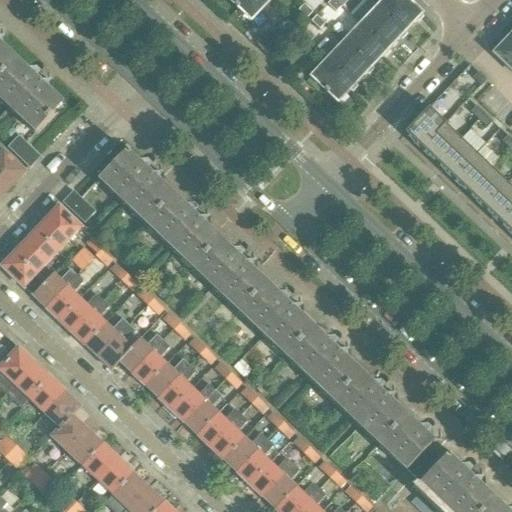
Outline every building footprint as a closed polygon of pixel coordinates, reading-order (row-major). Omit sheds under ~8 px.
[(267,3),(264,0),(228,0),(234,6),(237,9),(250,21),(267,3)] [(323,0),(306,0),(303,4),(304,5),(312,13),(323,0)] [(331,0),(327,5),(335,12),(341,6),(333,0),(331,0)] [(404,0),(384,0),(377,8),(403,33),(420,15),(404,0)] [(298,11),(307,19),(312,13),(304,5),(298,11)] [(377,8),(360,26),(387,50),(403,33),(377,8)] [(310,22),(318,30),(324,24),(316,16),(310,22)] [(282,28),(290,36),(296,30),(287,22),(282,28)] [(360,26),(344,43),(371,68),(387,50),(360,26)] [(294,40),(302,47),(307,41),(300,34),(294,40)] [(256,47),(269,59),(280,46),(268,35),(256,47)] [(511,41),(508,37),(492,53),(511,72),(511,41)] [(344,43),(327,60),(354,85),(371,68),(344,43)] [(354,85),(327,60),(311,78),(324,91),(327,94),(337,103),(354,85)] [(486,81),(478,73),(473,79),(481,87),(486,81)] [(470,113),(479,121),(484,115),(476,107),(470,113)] [(417,147),(421,151),(446,124),(429,108),(404,135),(415,145),(417,147)] [(484,115),(479,121),(487,129),(493,123),(484,115)] [(426,156),(436,166),(447,154),(461,139),(447,125),(446,124),(421,151),(426,156)] [(501,143),(510,151),(511,148),(511,141),(507,137),(501,143)] [(447,176),(452,180),(477,154),(461,139),(447,154),(436,166),(441,170),(447,176)] [(98,181),(146,227),(173,196),(157,181),(161,177),(161,176),(160,176),(160,168),(160,169),(154,163),(150,167),(146,163),(145,164),(146,164),(143,167),(125,151),(123,153),(124,153),(98,181)] [(3,153),(0,155),(0,172),(14,185),(25,174),(3,153)] [(466,194),(468,195),(493,169),(477,154),(452,180),(456,184),(466,194)] [(479,206),(483,210),(508,184),(493,169),(468,195),(469,197),(479,206)] [(0,172),(0,194),(3,197),(14,185),(0,172)] [(494,220),(499,225),(511,211),(511,186),(508,184),(483,210),(494,220)] [(93,211),(73,193),(62,204),(84,225),(95,213),(93,211)] [(146,227),(192,271),(220,240),(204,225),(207,221),(207,220),(207,212),(206,213),(200,207),(196,211),(193,207),(192,208),(189,211),(173,196),(146,227)] [(99,205),(93,211),(95,213),(100,218),(106,212),(99,205)] [(58,208),(46,221),(69,242),(80,229),(58,208)] [(508,234),(511,237),(511,211),(499,225),(508,234)] [(115,220),(109,226),(116,233),(122,227),(115,220)] [(46,221),(35,233),(57,254),(69,242),(46,221)] [(107,238),(109,240),(116,233),(109,226),(107,229),(107,238)] [(35,233),(24,245),(49,268),(52,265),(49,262),(57,254),(35,233)] [(115,246),(123,239),(116,233),(109,240),(115,246)] [(123,239),(115,246),(122,252),(129,245),(123,239)] [(192,271),(238,314),(266,284),(250,269),(253,265),(254,265),(254,264),(253,264),(253,256),(253,257),(247,251),(243,255),(239,251),(238,252),(239,252),(236,255),(220,240),(192,271)] [(81,271),(95,258),(100,252),(102,250),(92,241),(72,262),(81,271)] [(24,245),(13,256),(35,277),(43,269),(45,271),(49,268),(24,245)] [(135,250),(129,245),(122,252),(128,258),(135,250)] [(128,258),(134,264),(141,256),(135,250),(128,258)] [(154,257),(147,250),(141,256),(148,263),(154,257)] [(110,262),(100,252),(95,258),(105,267),(110,262)] [(35,277),(13,256),(1,268),(23,289),(26,292),(30,287),(28,285),(35,277)] [(148,263),(141,256),(134,264),(137,266),(145,266),(148,263)] [(162,264),(156,270),(163,277),(169,271),(162,264)] [(111,273),(121,282),(126,277),(116,267),(111,273)] [(153,282),(156,284),(163,277),(156,270),(153,273),(153,282)] [(32,297),(45,309),(76,277),(69,271),(59,282),(52,276),(32,297)] [(45,309),(58,322),(79,301),(72,295),(82,284),(76,277),(45,309)] [(126,277),(121,282),(131,292),(136,286),(126,277)] [(169,283),(163,277),(156,284),(162,290),(169,283)] [(175,289),(169,283),(162,290),(168,296),(175,289)] [(238,314),(285,358),(313,328),(297,313),(300,309),(301,309),(300,308),(300,300),(299,300),(293,295),(289,299),(285,295),(285,296),(282,299),(266,284),(238,314)] [(181,294),(175,289),(168,296),(174,302),(181,294)] [(137,298),(147,307),(152,301),(142,292),(137,298)] [(174,302),(180,308),(187,300),(181,294),(174,302)] [(200,301),(193,294),(187,300),(194,307),(200,301)] [(58,322),(72,335),(102,303),(95,296),(85,307),(79,301),(58,322)] [(192,310),(194,307),(187,300),(180,308),(183,310),(192,310)] [(152,301),(147,307),(157,316),(162,311),(152,301)] [(72,335),(85,347),(105,325),(99,319),(108,309),(102,303),(72,335)] [(215,315),(208,308),(202,314),(209,321),(215,315)] [(199,326),(202,329),(209,321),(202,314),(199,317),(199,326)] [(163,322),(173,332),(179,326),(169,317),(163,322)] [(85,347),(98,360),(128,327),(121,321),(112,331),(105,325),(85,347)] [(208,335),(215,327),(209,321),(202,329),(208,335)] [(179,326),(173,332),(183,341),(189,336),(179,326)] [(111,372),(119,363),(131,349),(125,344),(134,333),(128,327),(98,360),(111,372)] [(221,333),(215,327),(208,335),(214,340),(221,333)] [(285,358),(331,402),(360,373),(344,357),(347,354),(348,354),(348,353),(347,353),(347,345),(346,345),(340,339),(336,344),(333,340),(332,341),(329,344),(313,328),(285,358)] [(227,339),(221,333),(214,340),(220,346),(227,339)] [(119,363),(132,375),(162,343),(156,337),(146,348),(139,341),(131,349),(119,363)] [(247,345),(240,338),(234,345),(241,351),(247,345)] [(220,346),(227,352),(234,345),(227,339),(220,346)] [(189,347),(199,356),(204,351),(194,341),(189,347)] [(132,375),(145,387),(165,366),(159,360),(169,349),(162,343),(132,375)] [(229,355),(238,354),(241,351),(234,345),(227,352),(229,355)] [(0,388),(6,394),(33,365),(18,350),(0,368),(0,388)] [(204,351),(199,356),(209,366),(214,360),(204,351)] [(255,352),(249,358),(256,365),(262,359),(255,352)] [(246,370),(249,373),(256,365),(249,358),(246,361),(246,370)] [(145,387),(158,400),(189,368),(182,362),(172,372),(165,366),(145,387)] [(27,401),(28,401),(49,379),(33,365),(6,394),(21,408),(27,401)] [(249,373),(255,378),(262,371),(256,365),(249,373)] [(230,375),(220,366),(215,371),(225,381),(230,375)] [(158,400),(171,412),(191,391),(185,385),(195,374),(189,368),(158,400)] [(255,378),(261,384),(268,377),(262,371),(255,378)] [(331,402),(378,447),(406,417),(390,401),(394,398),(394,397),(393,389),(387,383),(383,387),(379,384),(379,385),(376,388),(360,373),(331,402)] [(184,425),(197,437),(217,415),(211,409),(221,399),(219,397),(230,386),(235,391),(241,385),(230,375),(225,381),(214,392),(184,425)] [(268,377),(261,384),(267,390),(274,383),(268,377)] [(28,401),(43,416),(64,394),(49,379),(28,401)] [(293,389),(286,382),(280,388),(288,395),(293,389)] [(267,390),(273,396),(280,388),(274,383),(267,390)] [(171,412),(184,425),(214,392),(208,386),(198,397),(191,391),(171,412)] [(276,399),(285,398),(288,395),(280,388),(273,396),(276,399)] [(241,396),(251,406),(257,400),(247,390),(241,396)] [(36,423),(51,437),(79,408),(64,394),(43,416),(36,423)] [(295,402),(302,409),(308,403),(301,396),(295,402)] [(257,400),(251,406),(261,415),(267,410),(257,400)] [(292,414),(295,417),(302,409),(295,402),(292,405),(292,414)] [(57,444),(66,453),(86,432),(71,418),(80,409),(79,408),(51,437),(46,443),(52,449),(57,444)] [(308,415),(302,409),(295,417),(301,423),(308,415)] [(197,437),(210,449),(241,417),(234,411),(224,422),(217,415),(197,437)] [(267,421),(277,430),(283,425),(273,415),(267,421)] [(308,415),(301,423),(307,428),(315,421),(308,415)] [(210,449),(223,462),(244,440),(237,434),(247,423),(241,417),(210,449)] [(419,485),(446,511),(483,511),(494,500),(478,485),(482,481),(482,480),(481,472),(475,467),(471,471),(467,467),(467,468),(464,471),(446,455),(445,457),(441,461),(428,448),(434,443),(433,442),(441,442),(441,441),(440,441),(440,433),(439,433),(433,427),(430,431),(426,428),(425,428),(425,429),(422,432),(406,417),(378,447),(406,473),(406,472),(419,485)] [(315,421),(307,428),(313,434),(321,427),(315,421)] [(283,425),(277,430),(287,440),(293,434),(283,425)] [(340,433),(333,426),(327,433),(334,439),(340,433)] [(313,434),(320,440),(327,433),(321,427),(313,434)] [(102,446),(86,432),(66,453),(81,468),(102,446)] [(322,443),(331,442),(334,439),(327,433),(320,440),(322,443)] [(223,462),(236,474),(267,442),(260,435),(250,446),(244,440),(223,462)] [(0,443),(0,444),(1,446),(8,452),(14,447),(5,439),(0,444),(0,443)] [(293,445),(303,455),(309,449),(298,439),(293,445)] [(347,440),(342,446),(349,453),(354,447),(347,440)] [(236,474),(249,486),(269,464),(263,459),(273,448),(267,442),(236,474)] [(0,447),(0,455),(9,464),(14,458),(8,452),(1,446),(0,447)] [(81,468),(96,482),(117,460),(102,446),(81,468)] [(339,458),(342,461),(349,453),(342,446),(339,449),(339,458)] [(8,452),(14,458),(20,464),(26,458),(14,447),(8,452)] [(354,447),(349,453),(355,459),(361,465),(367,459),(354,447)] [(309,449),(303,455),(314,464),(319,459),(309,449)] [(342,461),(348,467),(355,459),(349,453),(342,461)] [(20,464),(14,458),(9,464),(15,469),(20,464)] [(361,465),(355,459),(348,467),(354,473),(361,465)] [(361,465),(369,473),(375,467),(367,459),(361,465)] [(96,482),(112,497),(132,475),(117,460),(96,482)] [(249,486),(262,498),(292,466),(286,460),(276,471),(269,464),(249,486)] [(319,470),(329,480),(335,474),(325,464),(319,470)] [(361,465),(354,473),(357,476),(366,476),(369,473),(361,465)] [(35,466),(29,472),(39,482),(45,476),(35,466)] [(262,498),(274,510),(295,489),(289,483),(299,472),(292,466),(262,498)] [(39,482),(29,472),(24,478),(31,484),(35,488),(40,482),(39,482)] [(335,474),(329,480),(340,489),(345,483),(335,474)] [(113,511),(126,511),(127,511),(148,490),(132,475),(112,497),(112,498),(105,505),(113,511)] [(39,482),(40,482),(49,492),(55,486),(45,476),(39,482)] [(40,482),(35,488),(44,497),(49,492),(40,482)] [(35,488),(31,484),(26,490),(29,493),(35,488)] [(274,510),(276,511),(299,511),(319,491),(312,485),(302,495),(295,489),(274,510)] [(345,494),(355,504),(361,498),(351,489),(345,494)] [(127,511),(156,511),(163,505),(148,490),(127,511)] [(325,497),(319,491),(299,511),(319,511),(315,508),(325,497)] [(66,495),(60,501),(66,507),(70,510),(75,504),(66,495)] [(0,511),(10,511),(12,511),(0,498),(0,511)] [(361,498),(355,504),(363,511),(366,511),(371,508),(361,498)] [(483,511),(507,511),(494,500),(483,511)] [(55,507),(60,511),(61,511),(66,507),(60,501),(55,507)] [(394,511),(405,511),(409,508),(404,502),(394,511)]
